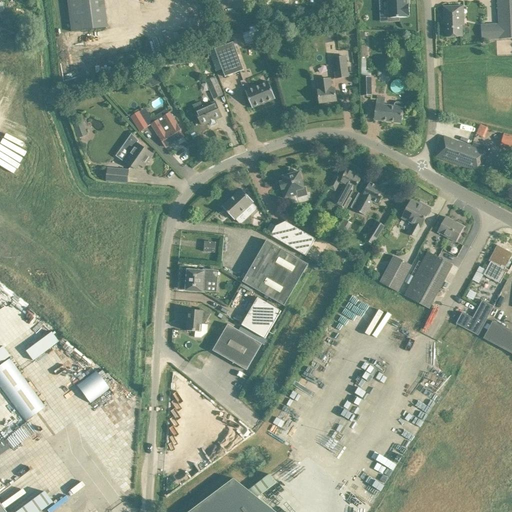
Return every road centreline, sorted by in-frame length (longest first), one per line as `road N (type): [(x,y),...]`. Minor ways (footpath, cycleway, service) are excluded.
road 1 (unclassified): [(147,511),(163,259),(183,196),(226,163),(309,133),(366,141),(421,169)]
road 2 (unclassified): [(426,0),(431,137),(421,169)]
